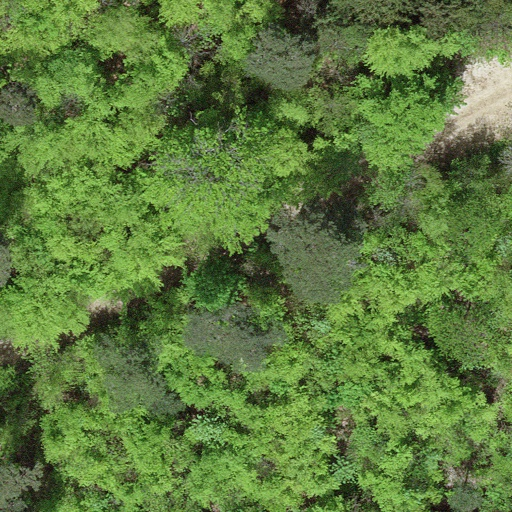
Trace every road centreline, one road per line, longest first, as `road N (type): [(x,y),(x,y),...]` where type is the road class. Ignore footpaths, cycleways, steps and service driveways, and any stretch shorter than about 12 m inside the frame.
road 1 (track): [(511,85),(0,353)]
road 2 (track): [(511,73),(382,68),(0,176)]
